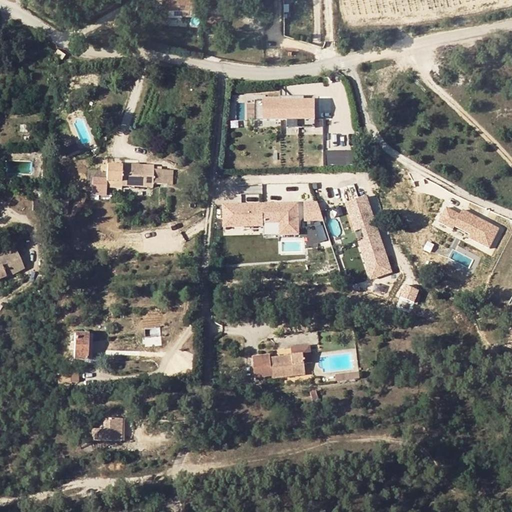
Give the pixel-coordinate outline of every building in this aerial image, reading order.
[(165,0),(165,14),(196,15),(196,0),(165,0)] [(58,50),(54,55),(63,60),(66,54),(58,50)] [(315,101),(255,102),(255,121),(287,121),(287,128),(315,128),(315,101)] [(354,151),(332,152),(332,160),(346,159),(346,166),(355,166),(354,151)] [(146,191),(146,188),(146,172),(146,170),(116,169),(116,175),(101,175),(100,193),(116,194),(116,191),(146,191)] [(157,172),(146,172),(146,188),(157,188),(157,172)] [(366,199),(345,206),(355,234),(361,232),(365,243),(358,245),(363,259),(386,258),(366,199)] [(316,204),(303,204),(303,222),(322,222),(316,204)] [(297,236),(296,205),(232,207),(232,211),(222,211),(223,229),(262,228),(262,225),(278,224),(279,236),(297,236)] [(459,215),(446,208),(438,223),(452,230),(454,226),(472,236),(470,239),(489,248),(499,229),(462,210),(459,215)] [(0,260),(0,284),(2,284),(3,285),(21,277),(11,256),(0,260)] [(386,258),(363,259),(368,274),(376,272),(378,279),(392,275),(386,258)] [(376,272),(368,274),(371,282),(378,279),(376,272)] [(419,294),(405,288),(400,300),(414,305),(419,294)] [(93,361),(94,335),(78,334),(77,360),(93,361)] [(301,369),(310,369),(310,352),(286,353),(286,361),(301,360),(301,369)] [(301,369),(301,360),(286,361),(266,362),(266,358),(248,358),(249,381),(267,380),(267,384),(302,382),(301,369)] [(62,372),(61,383),(77,382),(76,372),(62,372)] [(332,385),(332,395),(344,394),(344,385),(332,385)] [(344,385),(344,394),(356,393),(356,385),(344,385)] [(316,410),(313,399),(306,402),(309,412),(316,410)] [(124,422),(108,421),(108,424),(108,436),(120,437),(121,430),(123,430),(124,422)]
